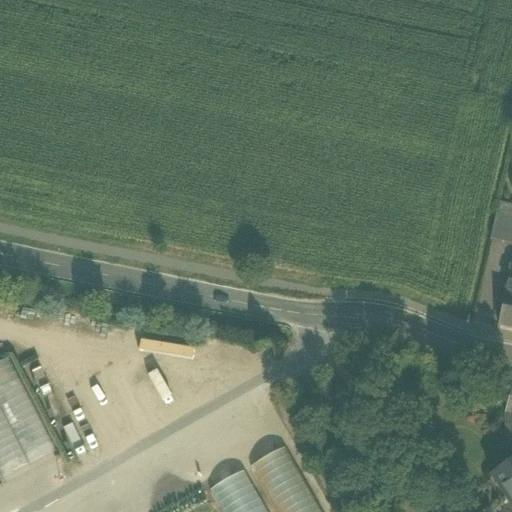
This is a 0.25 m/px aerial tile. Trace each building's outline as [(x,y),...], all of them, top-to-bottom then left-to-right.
[(490,242),(511,246),(511,216),(496,213),(490,242)] [(511,330),(511,270),(499,328),(511,330)] [(0,477),(2,481),(56,453),(8,361),(0,364),(0,477)] [(322,511),(288,447),(252,466),(276,511),(322,511)] [(511,465),(491,480),(511,511),(511,465)]
